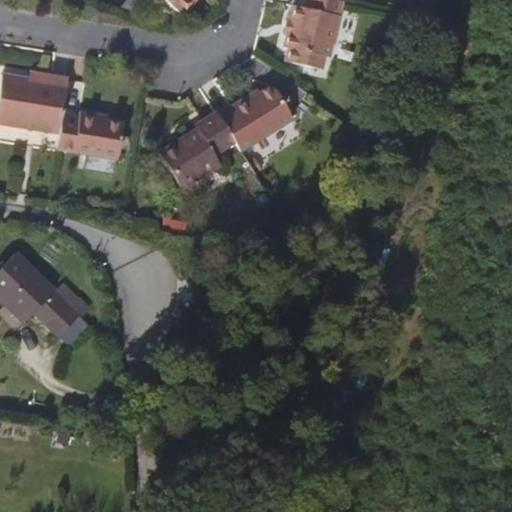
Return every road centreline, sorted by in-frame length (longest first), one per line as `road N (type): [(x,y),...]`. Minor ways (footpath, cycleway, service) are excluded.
road 1 (residential): [(0,205),(85,230),(134,271),(148,300),(154,511)]
road 2 (residential): [(0,16),(186,56),(245,25)]
